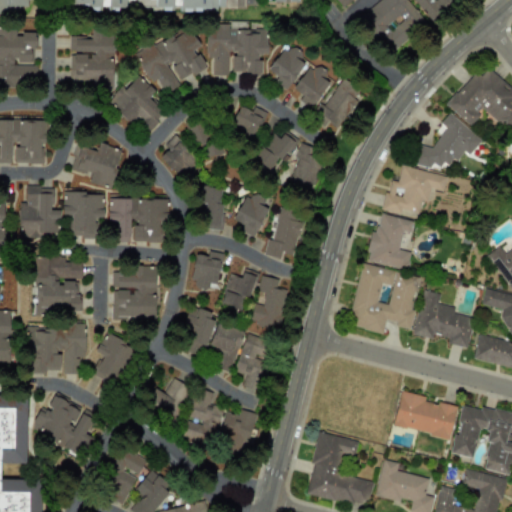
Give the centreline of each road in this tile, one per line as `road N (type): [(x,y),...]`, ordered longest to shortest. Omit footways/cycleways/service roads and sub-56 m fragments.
road 1 (tertiary): [(265,511),(335,225),(360,165),(409,92),(502,0)]
road 2 (residential): [(0,103),(54,103),(106,124),(166,180),(181,215),(170,319),(73,511)]
road 3 (residential): [(511,388),(305,336)]
road 4 (residential): [(140,152),(216,91),(262,96),(309,130)]
road 5 (residential): [(267,507),(119,419)]
road 6 (residential): [(96,310),(97,253),(183,253)]
